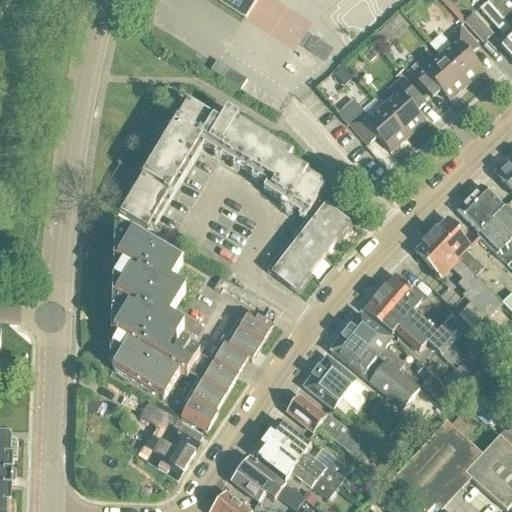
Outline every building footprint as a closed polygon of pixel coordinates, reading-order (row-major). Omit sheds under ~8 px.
[(210,0),(245,22),(259,0),(210,0)] [(511,17),(496,0),(493,0),(487,6),(511,33),(511,17)] [(511,33),(487,6),(479,13),(504,40),(497,46),(511,63),(511,33)] [(465,26),(483,47),(492,39),(474,18),(465,26)] [(457,45),(440,60),(466,90),(484,75),(470,59),(479,51),(460,30),(451,38),(457,45)] [(388,41),(382,34),(374,41),(381,48),(388,41)] [(466,90),(440,60),(430,69),(424,63),(407,77),(431,104),(440,96),(449,106),(466,90)] [(247,84),(217,64),(211,74),(241,93),(247,84)] [(354,82),(343,70),(334,79),(344,91),(354,82)] [(426,126),(417,116),(426,108),(402,82),(393,90),(399,97),(382,112),(408,142),(426,126)] [(120,219),(147,235),(202,144),(228,160),(225,164),(236,171),(238,166),(246,171),(244,175),(254,182),(257,177),(274,187),(270,194),(280,199),(277,204),(288,210),(290,206),(309,217),(325,189),(288,167),(292,161),(236,127),(238,123),(214,108),(208,119),(187,106),(120,219)] [(408,142),(382,112),(365,127),(358,120),(349,129),(368,150),(377,142),(391,157),(408,142)] [(511,196),(511,161),(494,177),(511,196)] [(468,202),(511,245),(511,215),(506,209),(502,213),(480,190),(468,202)] [(511,255),(511,245),(468,202),(457,214),(479,238),(481,237),(483,239),(479,242),(502,265),(511,255)] [(338,248),(352,230),(325,209),(271,278),(298,299),(312,281),(310,280),(336,247),(338,248)] [(447,224),(430,241),(444,256),(448,253),(459,263),(476,280),(482,273),(465,256),(470,251),(457,238),(459,236),(447,224)] [(266,319),(263,324),(250,316),(228,351),(224,349),(213,368),(182,349),(174,363),(168,359),(184,332),(169,323),(185,296),(171,287),(183,267),(119,229),(118,231),(112,374),(164,404),(181,377),(188,381),(194,370),(208,379),(181,422),(207,437),(218,418),(216,417),(248,364),(252,367),(274,330),(281,317),(221,282),(214,293),(221,298),(223,294),(266,319)] [(444,256),(430,241),(415,256),(440,281),(450,271),(463,284),(458,289),(466,297),(463,300),(471,307),(457,321),(475,338),(503,309),(478,284),(475,281),(476,280),(459,263),(448,253),(444,256)] [(427,347),(427,348),(441,361),(459,343),(468,334),(452,318),(435,335),(420,321),(419,323),(412,316),(422,304),(394,280),(393,281),(394,281),(378,299),(395,316),(393,320),(401,327),(404,325),(427,347)] [(419,356),(427,348),(427,347),(404,325),(401,327),(393,320),(395,316),(378,299),(363,316),(392,338),(395,334),(419,356)] [(361,319),(346,338),(397,379),(398,377),(404,370),(384,354),(392,343),(361,319)] [(468,334),(459,343),(472,356),(481,347),(468,334)] [(397,379),(346,338),(331,357),(361,381),(403,415),(419,394),(398,377),(397,379)] [(304,392),(333,415),(355,385),(327,362),(304,392)] [(470,388),(455,375),(444,387),(459,400),(470,388)] [(421,393),(436,406),(447,393),(432,380),(421,393)] [(90,401),(84,412),(97,418),(102,408),(90,401)] [(287,417),(314,437),(318,433),(358,464),(368,451),(327,419),(325,422),(299,402),(296,405),(293,406),(290,410),(290,413),(287,417)] [(148,467),(148,468),(178,486),(200,449),(198,448),(203,440),(149,408),(141,422),(166,437),(160,447),(150,441),(138,461),(148,467)] [(278,426),(265,443),(318,484),(327,474),(306,459),(311,451),(278,426)] [(511,453),(499,442),(496,445),(482,460),(467,446),(447,427),(388,490),(411,511),(433,511),(464,479),(502,511),(509,511),(511,509),(511,453)] [(511,434),(508,431),(499,442),(511,453),(511,434)] [(0,511),(8,511),(9,511),(11,511),(11,493),(26,494),(26,482),(12,482),(12,464),(10,464),(11,444),(0,443),(0,511)] [(252,459),(285,485),(291,477),(328,505),(342,486),(327,474),(318,484),(265,443),(252,459)] [(231,487),(259,508),(266,499),(274,505),(277,502),(286,490),(250,463),(231,487)] [(334,464),(327,474),(342,486),(350,476),(334,464)] [(365,488),(353,503),(362,511),(375,495),(365,488)] [(301,502),(289,492),(286,490),(277,502),(289,511),(299,511),(305,505),(301,502)] [(315,503),(306,496),(301,502),(305,505),(310,509),(315,503)] [(242,511),(225,499),(219,506),(218,505),(212,511),(242,511)]
